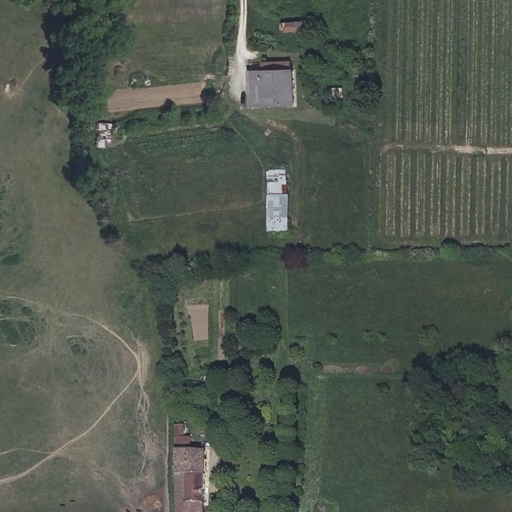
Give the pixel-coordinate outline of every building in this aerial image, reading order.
[(304,31),(304,23),(281,23),(282,31),(304,31)] [(291,71),(291,62),(263,63),(263,72),(291,71)] [(295,105),(294,71),(291,71),(263,72),(248,72),(249,106),(295,105)] [(269,169),(268,231),(289,231),(290,170),(269,169)] [(204,511),(206,451),(190,451),(190,438),(185,438),(183,425),(176,425),(176,438),(176,452),(176,511),(204,511)]
